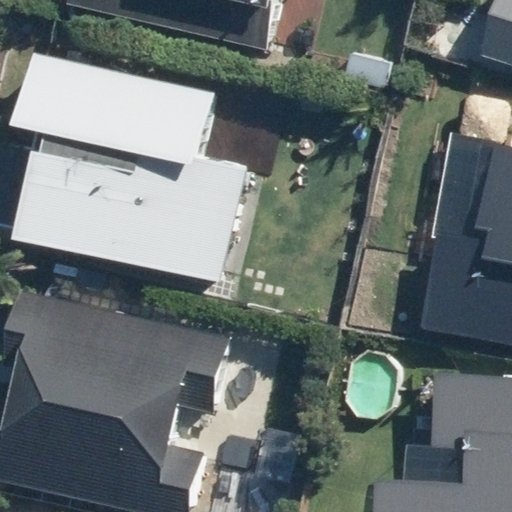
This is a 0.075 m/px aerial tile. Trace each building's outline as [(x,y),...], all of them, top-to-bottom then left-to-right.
[(325,46),(330,0),(144,0),(142,23),(325,46)] [(511,0),(495,0),(476,57),(511,69),(511,0)] [(21,122),(45,127),(41,147),(22,235),(238,280),(263,163),(204,151),(218,87),(38,46),(21,122)] [(511,96),(471,90),(464,133),(452,132),(422,332),(511,345),(511,96)] [(0,489),(152,511),(190,511),(199,451),(175,448),(186,372),(235,380),(243,329),(11,294),(7,326),(29,329),(14,430),(0,428),(0,489)] [(379,475),(377,511),(511,511),(511,370),(434,367),(431,442),(468,443),(466,479),(379,475)] [(86,511),(0,499),(0,511),(86,511)]
